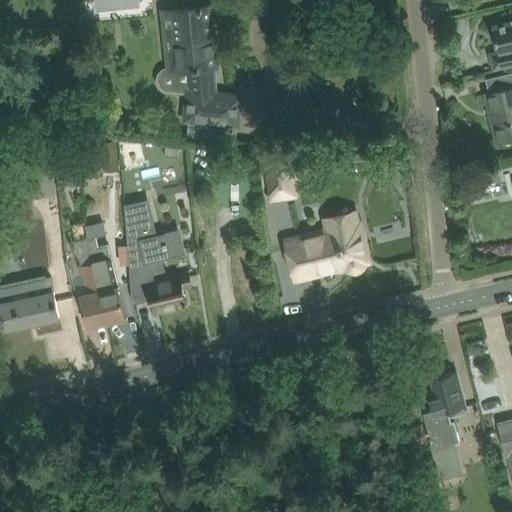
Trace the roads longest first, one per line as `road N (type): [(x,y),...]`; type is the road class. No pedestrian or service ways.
road 1 (tertiary): [(0,412),(453,306)]
road 2 (unclassified): [(453,306),(422,0)]
